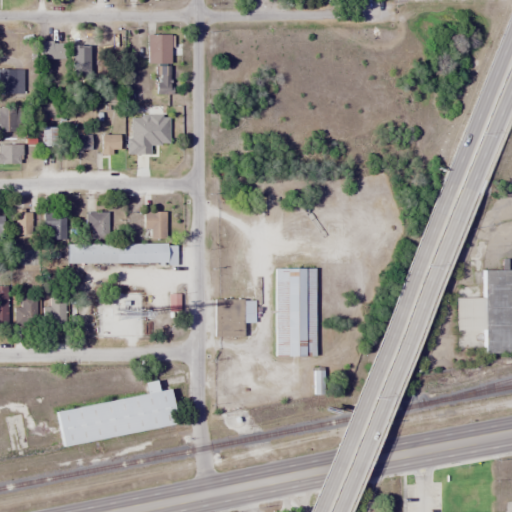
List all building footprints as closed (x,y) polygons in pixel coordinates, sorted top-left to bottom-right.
[(171,35),(149,35),(149,63),(171,63),(171,35)] [(62,59),(62,41),(36,41),(36,59),(62,59)] [(69,71),(89,71),(89,42),(69,42),(69,71)] [(171,67),(159,67),(159,88),(171,88),(171,67)] [(22,70),(0,69),(0,93),(22,94),(22,70)] [(0,131),(17,133),(18,108),(0,107),(0,131)] [(39,128),(39,147),(54,147),(54,128),(39,128)] [(71,151),(89,151),(89,135),(71,135),(71,151)] [(118,135),(99,135),(99,154),(118,154),(118,135)] [(0,163),(18,164),(18,145),(0,145),(0,163)] [(30,210),(14,210),(14,234),(30,234),(30,210)] [(41,239),(63,239),(63,211),(41,211),(41,239)] [(165,238),(165,211),(143,211),(143,238),(165,238)] [(85,238),(107,238),(107,212),(85,212),(85,238)] [(175,264),(175,243),(66,243),(66,264),(175,264)] [(313,268),(273,268),(272,355),(313,355),(313,268)] [(511,270),(480,270),(480,297),(452,298),(453,330),(480,330),(480,353),(511,352),(511,270)] [(13,294),(13,325),(35,325),(35,294),(13,294)] [(98,294),(97,319),(119,320),(119,333),(138,334),(139,294),(98,294)] [(41,325),(63,325),(63,298),(41,298),(41,325)] [(252,300),(241,300),(241,322),(252,322),(252,300)] [(52,410),(58,444),(173,426),(167,389),(154,391),(153,381),(141,383),(143,395),(52,410)]
